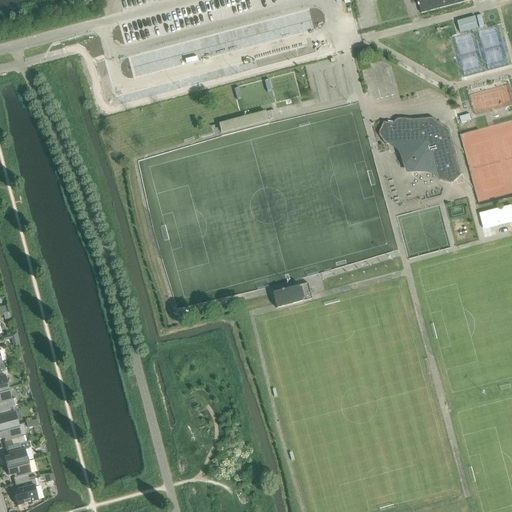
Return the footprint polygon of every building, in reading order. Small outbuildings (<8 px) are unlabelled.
[(421,14),(463,2),(462,0),(417,0),(418,3),(418,6),(419,6),(421,14)] [(460,33),(478,28),(475,16),(457,21),(460,33)] [(472,57),(481,54),(478,47),(470,50),(472,57)] [(218,126),(221,137),(269,124),(266,113),(218,126)] [(460,117),(462,123),(471,120),(470,114),(460,117)] [(386,144),(388,144),(398,144),(406,166),(414,172),(438,172),(440,180),(451,183),(454,183),(462,175),(450,130),(433,118),(414,120),(404,118),(404,119),(402,124),(398,124),(394,124),(384,122),(380,132),(380,135),(386,144)] [(308,284),(273,293),(278,309),(313,300),(308,284)] [(16,334),(1,338),(2,342),(17,338),(16,334)] [(2,377),(0,371),(0,370),(0,390),(9,388),(5,376),(2,377)] [(12,400),(9,388),(0,390),(0,410),(9,408),(10,408),(17,406),(17,405),(15,399),(12,400)] [(12,414),(10,408),(9,408),(0,410),(0,429),(18,425),(15,413),(12,414)] [(38,420),(26,423),(27,428),(39,425),(38,420)] [(21,437),(18,425),(0,429),(0,439),(4,438),(6,448),(20,444),(27,443),(27,442),(25,436),(21,437)] [(21,450),(20,444),(6,448),(9,457),(4,458),(7,467),(28,462),(25,449),(21,450)] [(31,474),(28,462),(7,467),(9,476),(14,475),(16,484),(29,481),(34,480),(33,477),(29,478),(28,475),(31,474)] [(54,480),(53,474),(38,478),(38,480),(41,482),(45,481),(45,483),(54,480)] [(34,480),(29,481),(16,484),(19,496),(15,497),(17,506),(38,500),(35,487),(38,486),(37,480),(37,479),(34,480)]
